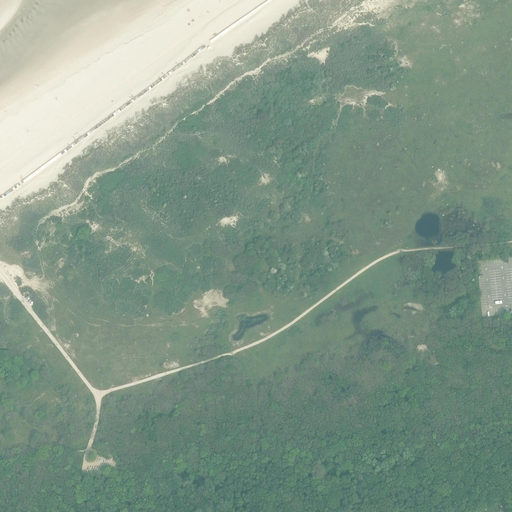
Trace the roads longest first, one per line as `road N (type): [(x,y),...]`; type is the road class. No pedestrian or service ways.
road 1 (unknown): [(511,438),(312,479),(278,462),(245,462),(124,511)]
road 2 (track): [(511,473),(327,501)]
